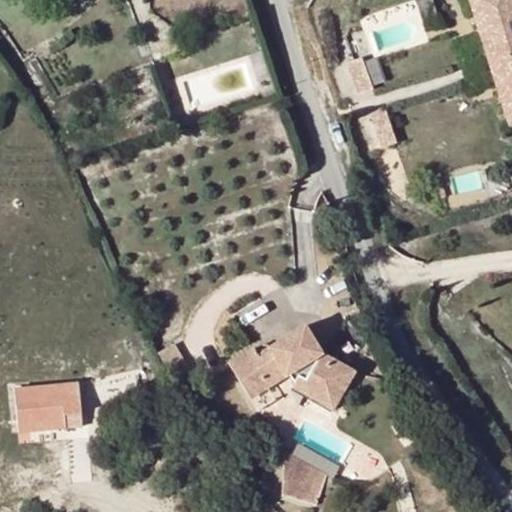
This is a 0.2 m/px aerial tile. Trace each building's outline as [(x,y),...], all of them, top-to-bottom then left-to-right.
[(511,122),(511,0),(470,0),(509,124),(511,122)] [(372,89),(361,58),(347,63),(358,94),(372,89)] [(396,143),(385,111),(371,116),(382,148),(396,143)] [(175,129),(190,124),(186,112),(171,117),(175,129)] [(359,353),(367,331),(346,323),(338,345),(359,353)] [(293,370),(340,397),(355,371),(321,351),(305,325),(269,346),(273,351),(260,360),(252,348),(228,364),(247,395),(262,386),(263,389),(293,370)] [(262,386),(247,395),(256,411),(298,386),(335,406),(340,397),(293,370),(263,389),(262,386)] [(77,383),(14,389),(17,432),(66,428),(65,416),(80,415),(77,383)] [(80,415),(65,416),(66,428),(67,438),(81,437),(80,415)] [(403,418),(393,424),(400,437),(411,430),(403,418)] [(323,475),(284,454),(283,493),(313,502),(323,475)]
